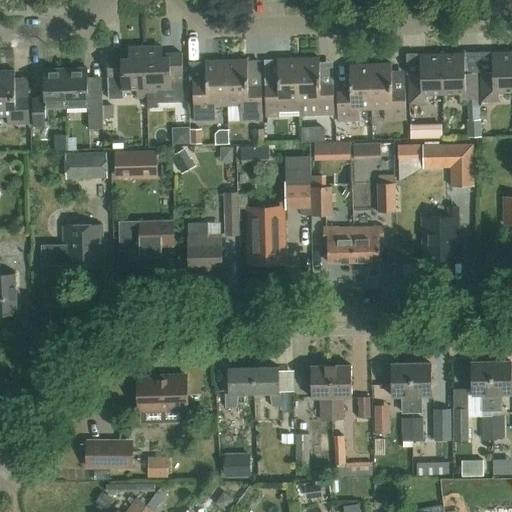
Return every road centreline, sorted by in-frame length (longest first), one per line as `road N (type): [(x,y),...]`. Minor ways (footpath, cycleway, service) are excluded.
road 1 (residential): [(0,469),(94,349),(134,329),(165,320),(511,309)]
road 2 (residential): [(511,14),(205,22),(163,0)]
